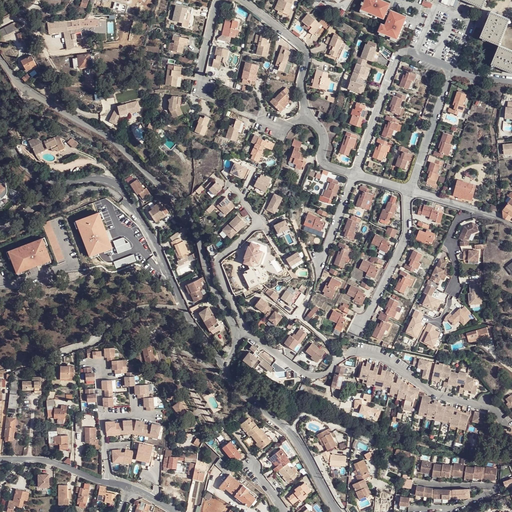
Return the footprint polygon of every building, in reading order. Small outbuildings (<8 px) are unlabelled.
[(291,1),(294,3),(295,0),(294,0),(285,0),(284,0),(279,0),(275,9),(288,16),(291,7),(289,6),(291,1)] [(393,2),(388,0),(366,0),(363,8),(387,18),(393,2)] [(430,9),(432,4),(424,0),(423,0),(421,4),(430,9)] [(189,13),(192,13),(193,10),(184,8),(183,12),(177,10),(175,22),(182,23),(182,27),(188,28),(190,20),(188,20),(189,13)] [(388,23),(384,22),(380,30),(401,38),(410,15),(393,8),(388,23)] [(485,36),(505,43),(511,25),(511,16),(496,11),(485,36)] [(318,27),(321,23),(310,14),(303,22),(310,27),(312,25),(314,27),(310,32),(315,35),(320,29),(318,27)] [(238,30),(241,31),(244,20),(235,17),(234,20),(227,18),(222,34),(236,38),(237,34),(238,30)] [(98,19),(87,19),(86,21),(71,22),(72,38),(76,37),(76,39),(83,38),(82,27),(99,27),(98,19)] [(63,31),(64,53),(65,54),(73,54),(72,38),(71,22),(70,22),(54,23),(54,32),(63,31)] [(13,23),(0,29),(0,33),(2,38),(17,29),(13,23)] [(326,43),(331,45),(335,46),(334,50),(331,49),(329,54),(338,57),(343,40),(339,38),(339,36),(334,34),(333,38),(329,36),(326,43)] [(189,38),(175,35),(172,44),(175,44),(174,52),(186,55),(188,45),(185,44),(184,48),(182,47),(183,41),(188,43),(189,38)] [(266,47),(267,43),(269,37),(258,35),(255,44),(259,44),(257,55),(268,59),(270,49),(266,47)] [(366,43),(360,57),(368,59),(375,62),(378,55),(374,54),(376,47),(375,47),(376,43),(369,40),(367,43),(366,43)] [(511,46),(505,43),(497,64),(511,69),(511,46)] [(285,71),(287,67),(292,51),(287,50),(288,47),(283,45),(277,65),(281,67),(280,70),(285,71)] [(224,55),(229,55),(230,49),(218,46),(216,55),(219,55),(218,60),(215,60),(213,67),(221,69),(223,61),(224,55)] [(79,58),(80,68),(90,67),(88,55),(78,56),(79,58)] [(36,65),(31,56),(22,61),(24,64),(26,68),(27,70),(28,70),(30,70),(31,68),(32,67),(36,65)] [(360,57),(359,56),(356,63),(365,66),(368,59),(360,57)] [(254,79),(258,65),(245,62),(239,86),(244,88),(245,85),(249,86),(251,78),(254,79)] [(365,78),(370,68),(365,66),(356,63),(353,70),(351,71),(349,78),(351,79),(361,83),(365,78)] [(178,88),(181,78),(183,66),(172,64),(167,85),(178,88)] [(405,72),(403,76),(404,77),(402,81),(399,80),(396,87),(405,91),(408,82),(410,83),(413,75),(409,74),(410,71),(401,67),(400,70),(405,72)] [(329,86),(331,78),(330,77),(331,73),(319,70),(314,86),(326,90),(327,85),(329,86)] [(365,84),(351,79),(347,88),(362,94),(365,84)] [(285,107),(294,98),(293,96),(296,94),(290,88),(278,99),(276,98),(272,102),(283,113),(287,109),(285,107)] [(455,90),(452,99),(456,100),(454,104),(453,109),(447,107),(446,111),(461,116),(464,104),(461,103),(464,93),(455,90)] [(390,96),(387,104),(391,105),(389,109),(388,113),(396,116),(399,108),(396,107),(399,99),(401,100),(402,97),(393,94),(392,97),(390,96)] [(182,107),(183,98),(174,98),(173,100),(169,102),(171,106),(169,109),(169,112),(171,116),(174,114),(176,120),(184,117),(180,109),(180,107),(182,107)] [(297,100),(294,98),(285,107),(287,109),(297,100)] [(138,101),(118,107),(110,120),(116,124),(119,118),(130,116),(129,114),(140,112),(138,101)] [(365,105),(356,102),(353,109),(357,110),(354,116),(351,114),(348,123),(356,126),(359,118),(362,119),(366,110),(363,109),(365,105)] [(386,121),(385,125),(384,130),(381,128),(378,136),(387,140),(390,131),(392,132),(395,124),(390,123),(392,119),(383,115),(382,120),(386,121)] [(206,127),(210,119),(205,116),(204,118),(200,116),(198,121),(199,122),(195,131),(203,135),(206,127)] [(241,128),(243,122),(238,120),(236,125),(233,124),(232,127),(230,126),(225,137),(236,141),(240,131),(241,128)] [(57,136),(59,134),(57,131),(41,144),(28,143),(28,148),(32,153),(34,152),(38,157),(44,151),(51,146),(54,149),(57,147),(58,148),(64,143),(57,136)] [(345,136),(344,140),(342,144),(340,143),(336,152),(345,155),(348,147),(351,148),(355,139),(352,138),(354,135),(344,131),(342,135),(345,136)] [(442,131),(439,143),(441,144),(440,149),(439,152),(435,151),(434,155),(442,157),(443,153),(447,155),(451,143),(449,143),(451,134),(442,131)] [(269,148),(272,142),(266,139),(265,141),(261,139),(262,137),(256,134),(252,142),(256,143),(251,153),(253,154),(251,158),(260,162),(265,150),(264,150),(265,146),(269,148)] [(67,141),(74,148),(78,144),(71,137),(67,141)] [(378,143),(376,147),(375,152),(373,151),(369,158),(378,161),(382,152),(385,153),(387,147),(383,145),(385,142),(376,138),(374,142),(378,143)] [(302,143),(294,140),(291,145),(294,146),(288,160),(303,167),(304,163),(300,161),(301,159),(299,157),(301,153),(298,152),(302,143)] [(399,151),(398,154),(396,158),(394,158),(391,166),(400,169),(403,160),(406,161),(408,154),(404,152),(406,148),(397,145),(395,149),(399,151)] [(434,162),(432,161),(428,174),(431,175),(427,185),(436,188),(441,173),(438,172),(440,163),(442,164),(443,161),(435,159),(434,162)] [(250,170),(234,163),(232,167),(234,168),(231,173),(241,177),(243,172),(248,175),(250,170)] [(271,179),(261,173),(255,184),(266,191),(271,183),(270,182),(271,179)] [(335,181),(326,176),(324,180),(327,182),(323,190),(322,189),(319,196),(321,197),(326,199),(328,196),(330,191),(332,192),(335,185),(333,185),(335,181)] [(135,188),(137,191),(140,195),(147,190),(144,186),(142,187),(135,178),(128,183),(133,190),(135,188)] [(472,192),(473,187),(474,185),(459,180),(453,195),(472,202),(475,193),(472,192)] [(211,187),(209,184),(204,189),(207,193),(208,192),(214,197),(221,191),(214,184),(211,187)] [(46,195),(51,191),(47,186),(45,188),(44,187),(40,189),(46,195)] [(361,191),(360,196),(358,200),(356,200),(353,207),(363,210),(366,202),(368,202),(371,195),(365,193),(366,190),(358,187),(357,190),(361,191)] [(198,188),(193,194),(196,197),(201,192),(198,188)] [(274,194),(265,209),(273,214),(282,198),(274,194)] [(393,213),(395,213),(398,205),(395,204),(398,198),(393,196),(390,202),(389,202),(386,211),(384,210),(381,219),(389,223),(391,217),(393,213)] [(503,208),(503,217),(506,219),(508,220),(510,221),(511,217),(511,198),(511,199),(509,202),(504,210),(503,208)] [(224,199),(215,208),(224,217),(233,208),(224,199)] [(161,216),(165,214),(161,208),(156,201),(152,204),(153,207),(151,208),(148,210),(153,217),(159,214),(161,216)] [(432,208),(433,206),(426,203),(425,206),(421,205),(418,214),(423,216),(423,214),(431,216),(431,219),(439,221),(439,222),(441,223),(444,212),(437,210),(432,208)] [(210,207),(205,212),(208,215),(213,210),(210,207)] [(325,212),(315,208),(313,212),(323,216),(325,212)] [(312,218),(314,215),(306,211),(301,219),(309,224),(308,226),(316,231),(321,222),(317,220),(312,218)] [(98,212),(76,221),(89,257),(112,248),(98,212)] [(344,219),(341,227),(344,228),(342,233),(341,237),(350,240),(353,232),(351,232),(354,222),(356,223),(358,219),(348,215),(347,220),(344,219)] [(236,218),(221,232),(226,238),(228,235),(231,238),(244,226),(236,218)] [(286,220),(275,226),(278,234),(290,228),(286,220)] [(64,259),(50,221),(45,223),(43,225),(57,261),(64,259)] [(398,231),(389,228),(386,235),(395,238),(398,231)] [(431,234),(422,231),(419,240),(428,243),(428,240),(436,243),(439,234),(432,231),(431,234)] [(383,241),(384,238),(377,234),(372,244),(380,248),(379,250),(389,254),(392,245),(388,243),(383,241)] [(276,235),(272,237),(278,246),(281,244),(276,235)] [(24,246),(10,251),(13,259),(18,272),(24,270),(32,267),(31,264),(37,262),(38,263),(41,262),(41,263),(45,262),(51,259),(46,246),(43,239),(33,242),(34,243),(31,245),(31,246),(26,249),(24,246)] [(178,259),(187,256),(186,253),(188,253),(183,242),(182,242),(180,239),(171,243),(172,246),(174,245),(177,253),(176,253),(178,259)] [(259,247),(252,244),(250,249),(248,248),(244,258),(245,259),(243,264),(250,267),(252,263),(257,264),(261,254),(257,252),(259,247)] [(340,249),(338,253),(337,257),(334,256),(331,265),(340,268),(344,257),(346,258),(348,252),(344,251),(345,248),(336,244),(335,247),(340,249)] [(416,248),(413,255),(415,256),(413,261),(411,264),(407,263),(405,266),(414,270),(416,266),(420,269),(424,261),(421,259),(424,252),(416,248)] [(470,251),(465,251),(464,259),(479,261),(480,251),(471,250),(470,251)] [(298,253),(286,259),(289,267),(301,260),(298,253)] [(189,261),(187,256),(178,259),(179,264),(189,261)] [(370,266),(371,263),(363,260),(359,269),(368,272),(365,278),(375,282),(380,270),(374,267),(370,266)] [(439,260),(430,281),(435,283),(438,279),(440,280),(444,281),(446,276),(446,271),(443,269),(446,263),(439,260)] [(291,269),(287,272),(291,278),(296,279),(291,269)] [(406,275),(404,278),(402,284),(399,283),(397,288),(405,292),(407,284),(411,286),(414,278),(409,276),(411,273),(402,270),(401,273),(406,275)] [(320,290),(323,292),(331,296),(335,290),(332,288),(334,285),(337,286),(339,282),(330,277),(326,285),(324,284),(320,290)] [(471,294),(472,294),(474,302),(483,301),(479,279),(470,281),(470,285),(469,285),(471,294)] [(240,292),(251,287),(248,280),(237,285),(240,292)] [(197,306),(206,303),(202,294),(205,291),(200,284),(189,289),(197,306)] [(359,292),(360,289),(352,285),(348,293),(356,297),(355,300),(363,304),(367,296),(363,294),(359,292)] [(427,285),(423,293),(432,297),(435,288),(427,285)] [(187,290),(195,307),(197,306),(189,289),(187,290)] [(267,289),(264,293),(270,298),(273,294),(270,291),(267,289)] [(287,306),(293,295),(287,291),(281,302),(287,305),(287,306)] [(483,303),(483,301),(474,302),(472,294),(471,294),(469,294),(472,305),(483,303)] [(391,297),(389,304),(391,304),(389,309),(387,313),(382,311),(380,318),(384,320),(382,324),(380,329),(378,327),(375,336),(384,340),(388,329),(390,330),(392,323),(389,322),(391,315),(396,317),(399,309),(397,308),(398,305),(400,300),(391,297)] [(428,303),(421,299),(414,314),(418,315),(419,313),(422,314),(424,316),(424,317),(433,321),(433,320),(438,322),(441,315),(425,307),(428,303)] [(269,305),(263,300),(257,308),(266,315),(263,319),(269,324),(270,322),(276,327),(283,318),(269,307),(269,305)] [(318,307),(315,305),(305,319),(308,321),(318,307)] [(210,308),(199,314),(204,322),(207,326),(212,332),(221,326),(210,308)] [(341,316),(342,312),(336,309),(331,318),(339,322),(337,325),(343,328),(347,319),(344,317),(341,316)] [(460,309),(448,320),(454,326),(459,321),(463,325),(470,319),(460,309)] [(212,333),(214,335),(223,329),(221,326),(212,332),(212,333)] [(300,342),(306,333),(300,329),(296,335),(294,339),(292,337),(290,336),(285,344),(294,350),(299,341),(300,342)] [(471,343),(478,340),(477,338),(480,338),(482,341),(491,338),(488,329),(460,335),(461,338),(463,339),(463,340),(466,339),(469,339),(471,343)] [(309,335),(306,333),(300,342),(304,344),(309,335)] [(480,345),(478,340),(471,343),(469,339),(466,339),(468,348),(480,345)] [(306,351),(312,343),(309,341),(304,349),(306,351)] [(325,351),(312,343),(306,351),(313,356),(319,360),(325,351)] [(151,344),(142,347),(147,367),(151,366),(150,362),(155,361),(153,354),(151,344)] [(112,360),(115,360),(115,347),(105,348),(105,357),(108,357),(108,361),(112,360)] [(158,352),(153,354),(155,361),(150,362),(151,366),(151,368),(161,365),(158,352)] [(277,365),(263,355),(261,358),(257,355),(256,357),(252,355),(246,362),(258,371),(262,365),(272,374),(275,373),(277,371),(275,369),(277,365)] [(430,371),(434,372),(436,363),(421,359),(419,367),(425,369),(424,374),(429,375),(430,371)] [(115,373),(127,373),(126,366),(123,366),(122,360),(115,360),(112,360),(113,370),(115,369),(115,373)] [(434,372),(433,376),(442,378),(442,377),(445,364),(436,362),(436,363),(434,372)] [(363,378),(368,379),(369,373),(369,372),(371,365),(362,363),(359,377),(363,378)] [(443,387),(447,388),(448,382),(451,371),(452,367),(453,365),(445,363),(445,364),(442,377),(445,378),(445,381),(443,387)] [(61,365),(60,377),(74,378),(74,366),(61,365)] [(338,366),(336,374),(332,386),(340,388),(346,368),(338,366)] [(91,367),(84,368),(85,373),(86,373),(86,380),(96,379),(95,373),(92,373),(91,367)] [(375,383),(377,376),(379,368),(374,367),(373,373),(369,372),(369,373),(368,379),(367,382),(375,383)] [(392,387),(394,379),(395,375),(391,374),(391,371),(387,370),(386,373),(383,384),(392,387)] [(451,371),(448,382),(448,384),(457,386),(457,384),(458,382),(458,381),(460,373),(451,371)] [(125,386),(135,385),(134,372),(127,373),(127,377),(125,377),(125,386)] [(377,376),(375,383),(375,385),(383,387),(383,384),(386,373),(383,372),(382,377),(377,376)] [(460,391),(463,392),(464,388),(465,387),(466,382),(467,375),(460,373),(458,381),(462,382),(461,385),(460,391)] [(23,389),(28,389),(28,387),(35,386),(35,389),(35,390),(41,389),(40,375),(32,375),(32,380),(22,381),(23,389)] [(475,377),(467,375),(466,382),(465,387),(473,389),(472,390),(472,393),(476,394),(478,385),(473,384),(475,377)] [(398,393),(401,381),(402,379),(398,378),(398,379),(394,379),(392,387),(391,390),(391,391),(398,393)] [(11,380),(7,408),(15,409),(17,395),(16,394),(17,381),(11,380)] [(113,393),(112,380),(102,380),(103,389),(105,389),(106,393),(113,393)] [(398,393),(398,395),(406,397),(409,387),(404,386),(405,382),(401,381),(398,393)] [(138,398),(150,397),(149,390),(145,391),(145,385),(135,385),(135,394),(138,394),(138,398)] [(406,397),(406,399),(403,409),(408,410),(409,407),(412,407),(414,399),(417,399),(419,389),(409,387),(406,397)] [(93,389),(86,389),(86,395),(87,395),(87,402),(96,402),(96,395),(93,395),(93,389)] [(114,406),(113,393),(106,393),(106,397),(103,397),(104,407),(114,406)] [(373,396),(366,394),(364,399),(368,400),(367,402),(371,403),(373,396)] [(418,409),(428,412),(430,404),(431,398),(422,395),(418,409)] [(147,411),(155,410),(153,397),(150,397),(144,398),(144,407),(147,407),(147,411)] [(45,404),(46,405),(46,406),(47,416),(53,416),(54,413),(53,413),(52,405),(52,399),(46,400),(46,401),(45,404)] [(174,414),(177,417),(186,410),(179,400),(170,407),(174,414)] [(434,405),(430,404),(428,412),(427,416),(435,418),(438,404),(438,403),(434,402),(434,405)] [(378,418),(379,413),(365,409),(366,405),(358,403),(356,409),(360,410),(359,414),(368,417),(368,416),(378,418)] [(442,405),(438,404),(435,418),(443,420),(443,419),(446,408),(441,407),(442,405)] [(54,413),(53,416),(53,418),(63,419),(64,413),(66,413),(67,406),(61,405),(61,409),(54,408),(54,413)] [(446,408),(443,419),(451,420),(453,409),(453,408),(446,406),(446,408)] [(450,424),(458,426),(458,424),(461,414),(461,413),(456,412),(456,410),(453,409),(451,420),(450,424)] [(469,412),(468,417),(473,418),(472,421),(481,423),(484,413),(470,410),(469,412)] [(464,414),(461,414),(458,424),(466,426),(468,417),(469,412),(465,411),(464,412),(464,414)] [(15,418),(11,418),(6,417),(4,436),(5,436),(4,440),(13,441),(15,418)] [(246,433),(248,436),(250,435),(258,428),(252,421),(251,421),(248,418),(241,423),(248,432),(247,432),(246,433)] [(123,422),(119,423),(120,434),(127,433),(127,429),(133,429),(132,419),(123,420),(123,422)] [(144,422),(136,420),(133,430),(139,431),(138,435),(145,436),(147,425),(143,424),(144,422)] [(115,421),(106,422),(107,431),(112,431),(113,435),(120,434),(119,423),(115,423),(115,421)] [(151,426),(147,425),(145,436),(152,438),(153,434),(159,435),(161,425),(152,423),(151,426)] [(85,427),(85,436),(85,443),(91,442),(91,444),(95,444),(98,444),(98,439),(95,439),(95,427),(85,427)] [(266,437),(259,427),(258,428),(250,435),(257,443),(256,443),(260,447),(268,440),(266,437)] [(313,434),(316,441),(318,440),(320,446),(321,446),(323,451),(321,452),(324,460),(329,460),(329,464),(340,465),(345,466),(346,455),(329,454),(328,449),(332,447),(326,434),(325,435),(322,430),(313,434)] [(68,435),(53,435),(53,442),(54,444),(58,444),(58,449),(68,448),(68,435)] [(268,440),(260,447),(261,448),(270,442),(268,440)] [(234,450),(236,449),(229,441),(222,447),(233,461),(239,457),(234,450)] [(153,446),(139,442),(136,459),(142,460),(149,462),(153,446)] [(412,453),(388,445),(386,451),(389,452),(395,454),(410,459),(412,453)] [(171,454),(171,449),(167,448),(163,465),(176,467),(175,468),(182,469),(182,464),(181,463),(182,459),(177,458),(177,455),(171,454)] [(286,463),(289,460),(280,448),(268,458),(273,464),(274,463),(276,465),(275,466),(272,469),(274,472),(277,470),(286,463)] [(125,457),(132,459),(134,450),(126,449),(125,452),(122,452),(122,450),(117,450),(117,449),(113,449),(114,462),(124,461),(125,457)] [(375,449),(366,453),(368,459),(374,456),(373,455),(375,454),(375,449)] [(215,464),(227,475),(229,474),(233,470),(220,458),(215,464)] [(359,498),(368,494),(365,487),(368,486),(365,478),(369,476),(368,472),(369,471),(364,458),(354,463),(356,468),(359,474),(356,475),(358,480),(352,483),(359,498)] [(432,463),(422,461),(420,472),(430,474),(432,463)] [(202,467),(195,463),(194,465),(192,475),(203,477),(204,472),(201,471),(202,467)] [(286,463),(277,470),(287,482),(296,475),(294,473),(295,472),(291,467),(290,467),(286,463)] [(443,466),(434,465),(432,476),(437,477),(441,477),(441,476),(445,477),(450,477),(452,466),(443,465),(443,466)] [(464,466),(455,465),(453,476),(462,478),(464,466)] [(475,469),(467,468),(465,479),(473,480),(474,479),(482,480),(484,469),(475,468),(475,469)] [(497,471),(486,469),(484,480),(495,482),(497,471)] [(38,474),(38,487),(48,486),(48,474),(38,474)] [(229,474),(227,475),(219,487),(223,490),(224,488),(249,506),(257,495),(229,474)] [(411,487),(413,480),(406,479),(407,475),(404,474),(401,486),(411,488),(411,487)] [(511,476),(503,480),(505,487),(511,485),(511,476)] [(295,490),(292,493),(286,498),(292,504),(296,500),(295,499),(297,497),(298,498),(301,501),(305,497),(302,494),(305,492),(306,493),(310,490),(303,482),(299,485),(298,484),(293,489),(294,489),(295,490)] [(66,494),(70,493),(70,489),(68,489),(68,484),(58,484),(58,504),(68,504),(68,498),(67,498),(66,494)] [(88,489),(77,486),(75,492),(79,492),(77,503),(79,503),(79,506),(85,507),(88,489)] [(433,489),(417,486),(415,495),(430,498),(430,499),(449,500),(470,499),(470,490),(452,491),(452,493),(450,493),(450,491),(434,490),(434,492),(432,492),(433,489)] [(97,499),(109,502),(110,502),(110,500),(113,500),(114,494),(103,492),(103,487),(99,487),(97,499)] [(28,492),(16,489),(13,500),(9,500),(7,507),(8,508),(7,511),(9,511),(12,511),(14,505),(21,507),(23,499),(26,500),(28,492)] [(409,498),(400,496),(399,505),(408,507),(409,498)]
